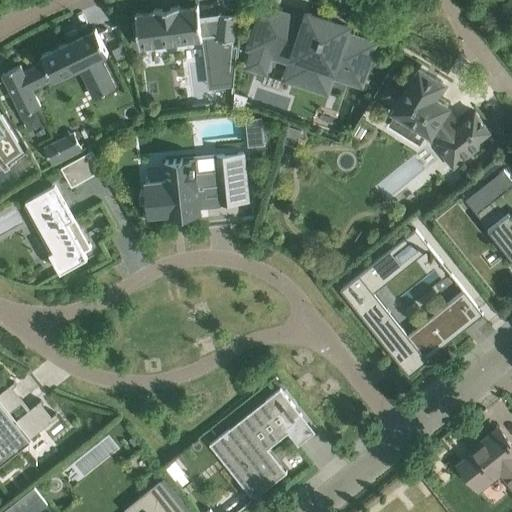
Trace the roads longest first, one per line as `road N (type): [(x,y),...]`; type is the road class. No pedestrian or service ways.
road 1 (residential): [(18,325),(81,309),(166,264),(209,258),(257,267),(291,294),(320,339)]
road 2 (residential): [(18,325),(68,365),(113,381),(164,380),(284,333),(320,339)]
road 3 (residential): [(320,339),(404,437)]
road 4 (residential): [(404,437),(499,358)]
road 5 (residential): [(310,511),(404,437)]
